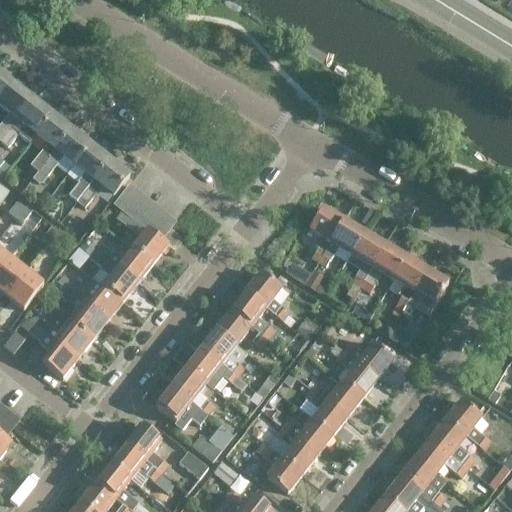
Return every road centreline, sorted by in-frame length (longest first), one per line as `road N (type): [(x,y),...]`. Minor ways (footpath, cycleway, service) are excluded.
road 1 (residential): [(251,230),(0,38)]
road 2 (residential): [(335,511),(511,286)]
road 3 (residential): [(311,146),(68,0)]
road 4 (residential): [(89,434),(251,230)]
road 5 (residential): [(511,267),(311,146)]
